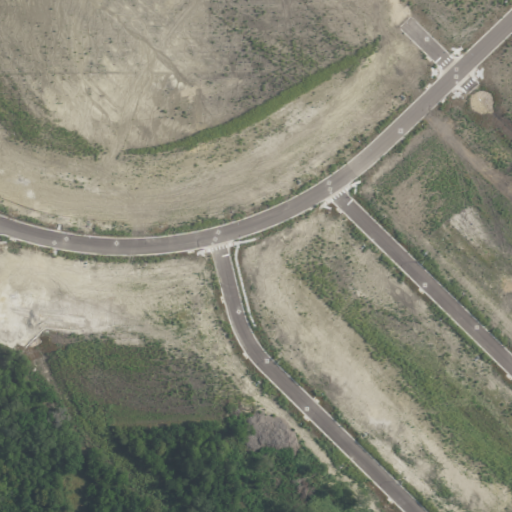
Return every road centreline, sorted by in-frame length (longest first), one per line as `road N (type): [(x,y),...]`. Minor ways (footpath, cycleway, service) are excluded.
road 1 (residential): [(0,223),(50,241),(126,249),(265,223),(369,157),(511,19)]
road 2 (residential): [(218,237),(252,350),(416,511)]
road 3 (residential): [(511,367),(332,187)]
